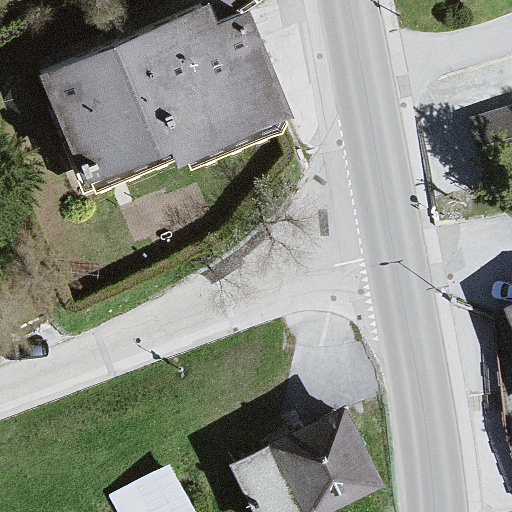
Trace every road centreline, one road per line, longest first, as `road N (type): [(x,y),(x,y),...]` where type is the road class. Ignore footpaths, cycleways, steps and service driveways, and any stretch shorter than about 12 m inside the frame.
road 1 (residential): [(411,263),(0,410)]
road 2 (secondary): [(411,263),(360,0)]
road 3 (secondary): [(440,511),(411,263)]
